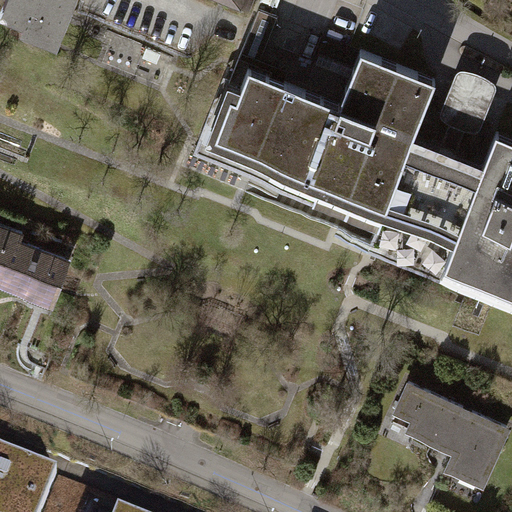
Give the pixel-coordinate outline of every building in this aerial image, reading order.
[(73,0),(4,0),(0,11),(0,17),(19,25),(16,33),(54,48),(73,0)] [(209,0),(247,14),(252,1),(252,0),(209,0)] [(278,17),(258,9),(238,58),(259,66),(278,17)] [(370,247),(439,274),(483,163),(412,136),(433,82),(357,53),(336,107),(244,71),(237,90),(219,83),(191,155),(377,227),(370,247)] [(469,58),(448,112),(481,124),(501,70),(469,58)] [(511,143),(493,136),(483,163),(439,274),(511,302),(511,143)] [(23,232),(0,222),(0,285),(51,305),(69,258),(21,239),(23,232)] [(511,426),(511,424),(408,376),(386,423),(450,453),(442,469),(482,489),(511,426)] [(42,511),(57,474),(0,450),(0,511),(42,511)]
